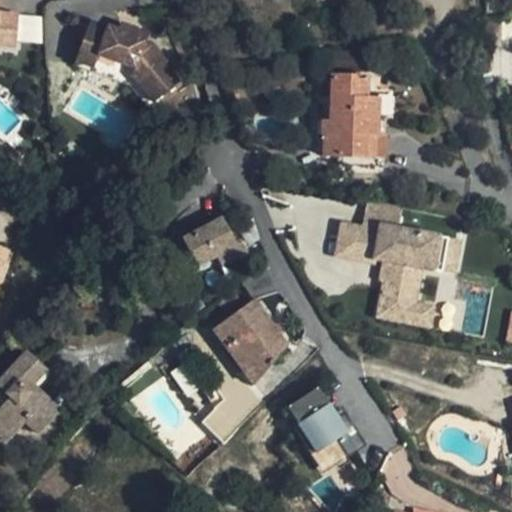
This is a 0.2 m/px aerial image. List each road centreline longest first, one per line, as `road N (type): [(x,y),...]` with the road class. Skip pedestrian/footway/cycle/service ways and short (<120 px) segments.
road 1 (residential): [(177,0),(225,107),(274,257),(411,477),(433,496)]
road 2 (unknown): [(413,0),(487,191),(511,214)]
road 3 (residential): [(511,171),(495,122),(485,40),(493,0)]
